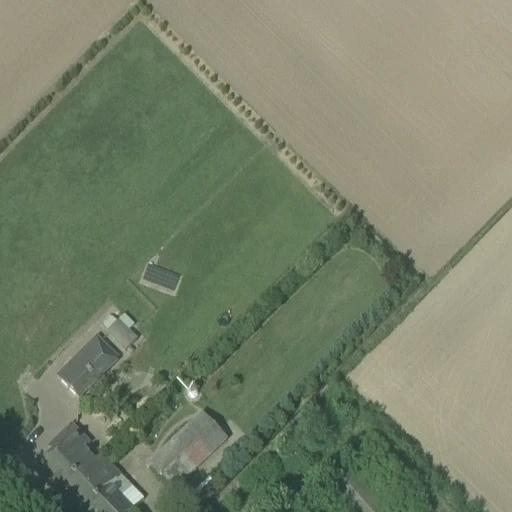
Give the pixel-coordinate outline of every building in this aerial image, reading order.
[(124,317),(118,322),(128,332),(133,327),(124,317)] [(105,335),(124,354),(137,341),(128,332),(118,322),(105,335)] [(78,400),(92,386),(118,360),(97,339),(56,379),(78,401),(79,401),(78,400)] [(146,467),(171,496),(227,443),(201,415),(146,467)] [(71,427),(47,450),(52,456),(34,473),(59,499),(62,496),(95,464),(83,451),(88,445),(71,427)] [(62,496),(77,511),(130,511),(121,502),(132,490),(101,458),(95,464),(62,496)] [(318,499),(329,511),(404,511),(360,462),(355,466),(348,459),(323,480),(330,489),(318,499)] [(242,483),(236,489),(241,495),(248,489),(242,483)]
